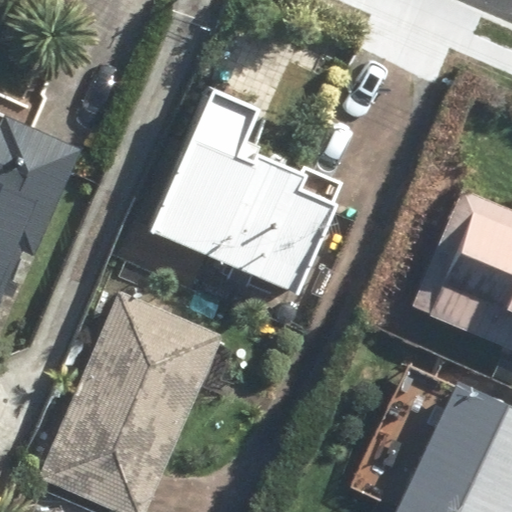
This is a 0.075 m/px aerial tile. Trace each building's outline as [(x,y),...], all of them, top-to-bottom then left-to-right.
[(308,171),(244,145),(260,105),(206,83),(147,226),(304,291),(339,207),(300,191),(308,171)] [(31,130),(40,109),(0,92),(0,297),(19,249),(38,257),(81,149),(31,130)] [(511,210),(480,197),(458,248),(511,270),(511,302),(510,306),(511,307),(511,210)] [(119,511),(149,511),(229,333),(124,287),(40,477),(119,511)] [(511,511),(511,402),(439,368),(392,466),(410,475),(391,511),(511,511)]
